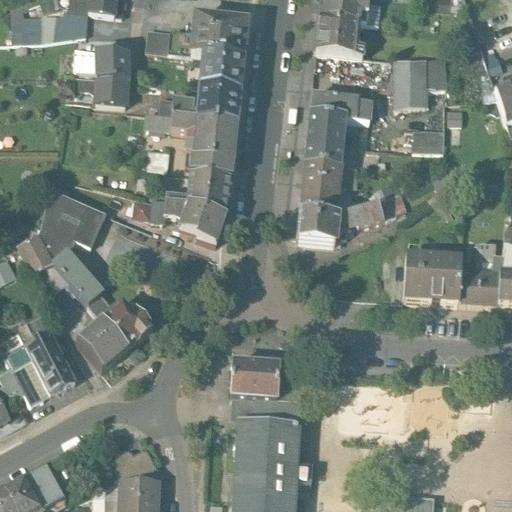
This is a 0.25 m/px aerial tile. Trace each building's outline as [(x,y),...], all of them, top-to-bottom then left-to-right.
[(84,16),(86,0),(70,0),(68,14),(84,16)] [(113,21),(116,0),(86,0),(84,16),(113,21)] [(369,0),(320,0),(318,25),(358,29),(366,30),(369,0)] [(67,22),(43,23),(43,26),(22,27),(23,39),(14,40),(14,49),(40,49),(84,42),(87,21),(84,16),(68,14),(67,22)] [(247,24),(196,19),(193,42),(191,63),(201,64),(242,69),(247,24)] [(358,29),(318,25),(315,59),(361,64),(362,54),(355,54),(358,29)] [(193,42),(147,37),(145,59),(191,63),(193,42)] [(126,59),(76,58),(75,77),(95,78),(95,85),(125,89),(126,59)] [(442,62),(424,63),(426,93),(443,92),(442,62)] [(424,63),(393,64),(395,114),(426,112),(426,93),(424,63)] [(242,69),(201,64),(197,97),(239,101),(242,69)] [(125,89),(95,85),(92,111),(123,114),(125,89)] [(511,90),(493,97),(504,131),(511,128),(511,90)] [(239,101),(197,97),(197,105),(173,102),(172,119),(236,126),(239,101)] [(358,101),(311,97),(309,123),(344,126),(344,127),(350,128),(370,129),(372,106),(358,105),(358,101)] [(236,126),(172,119),(171,130),(195,132),(194,147),(186,146),(185,157),(193,158),(190,182),(230,186),(236,126)] [(143,120),(143,137),(165,137),(165,120),(143,120)] [(344,126),(309,123),(305,168),(341,171),(344,132),(349,132),(350,128),(344,127),(344,126)] [(440,135),(410,134),(409,157),(440,158),(440,135)] [(341,171),(305,168),(300,220),(338,223),(341,171)] [(230,186),(190,182),(188,201),(166,198),(164,207),(187,209),(226,221),(230,186)] [(104,223),(48,200),(37,247),(17,257),(32,285),(52,275),(62,266),(67,266),(73,251),(89,258),(104,223)] [(226,221),(187,209),(164,207),(162,224),(180,226),(177,236),(191,241),(191,243),(217,252),(226,221)] [(338,223),(300,220),(296,251),(338,254),(340,234),(343,243),(380,229),(373,211),(338,223)] [(511,232),(500,231),(499,253),(497,280),(511,280),(511,232)] [(499,253),(476,251),(474,278),(497,280),(499,253)] [(131,314),(126,318),(121,312),(112,319),(100,306),(100,305),(67,266),(62,266),(52,275),(100,330),(127,361),(152,339),(131,314)] [(459,269),(405,266),(402,309),(456,313),(458,278),(459,269)] [(474,278),(458,278),(456,313),(495,315),(497,280),(474,278)] [(511,280),(497,280),(495,315),(511,315),(511,280)] [(127,361),(100,330),(76,351),(103,382),(127,361)] [(74,393),(40,331),(15,344),(23,358),(3,368),(10,380),(11,383),(21,378),(31,372),(49,407),(74,393)] [(300,376),(232,372),(229,407),(255,409),(298,412),(300,376)] [(21,378),(11,383),(23,405),(33,400),(21,378)] [(11,383),(10,380),(0,385),(0,389),(3,396),(0,397),(0,402),(4,410),(10,407),(12,411),(23,405),(11,383)] [(255,409),(253,433),(237,432),(232,511),(292,511),(298,412),(255,409)] [(0,412),(0,432),(8,428),(0,412)] [(157,478),(147,461),(142,459),(133,464),(130,461),(127,460),(117,466),(115,489),(116,489),(157,491),(157,478)] [(59,482),(44,476),(41,477),(60,511),(62,511),(66,492),(68,491),(63,480),(59,482)] [(60,511),(41,477),(1,499),(8,511),(60,511)] [(157,491),(116,489),(106,495),(106,511),(156,511),(159,491),(157,491)] [(8,511),(1,499),(0,499),(0,511),(8,511)] [(432,511),(433,506),(381,503),(380,511),(432,511)]
